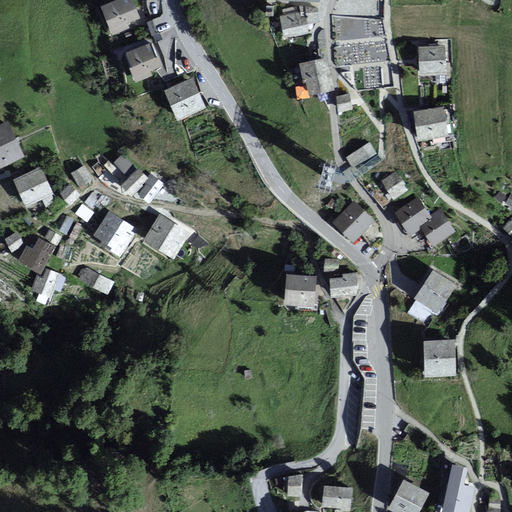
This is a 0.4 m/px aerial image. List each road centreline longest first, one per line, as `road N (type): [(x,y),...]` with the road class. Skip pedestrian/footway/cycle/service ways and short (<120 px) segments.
road 1 (tertiary): [(175,0),(284,192),(376,278)]
road 2 (residential): [(376,278),(351,314),(342,436),(313,462),(261,475),(254,483),(260,511)]
road 3 (tertiary): [(376,278),(389,415),(379,511)]
